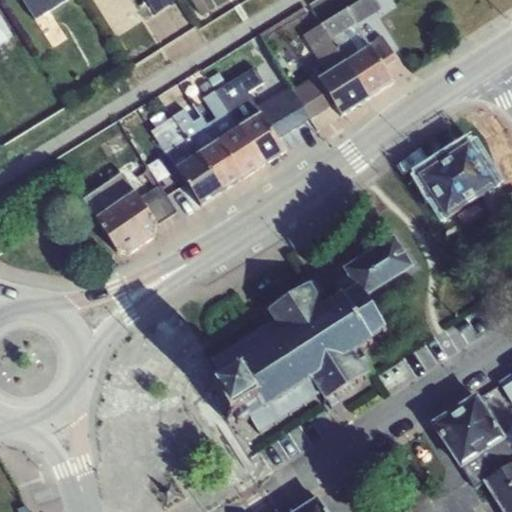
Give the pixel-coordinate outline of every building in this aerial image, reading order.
[(22,0),(36,21),(68,0),(22,0)] [(147,0),(157,13),(175,0),(147,0)] [(323,26),(346,63),(347,63),(371,47),(369,43),(358,24),(382,9),(377,2),(379,0),(361,0),(322,25),(323,26)] [(0,24),(0,46),(10,40),(0,24)] [(332,72),(346,63),(323,26),(308,35),(332,72)] [(382,35),(369,43),(371,47),(384,67),(397,59),(382,35)] [(259,41),(232,57),(241,74),(268,58),(259,41)] [(371,47),(347,63),(369,98),(394,82),(384,67),(371,47)] [(332,72),(319,80),(336,107),(342,116),(369,98),(347,63),(346,63),(332,72)] [(238,78),(215,92),(239,130),(240,129),(262,115),(238,78)] [(319,80),(295,92),(313,122),(336,107),(319,80)] [(239,130),(215,92),(193,105),(202,118),(219,142),(239,130)] [(219,142),(202,118),(194,123),(185,110),(173,118),(198,156),(199,155),(219,142)] [(262,115),(240,129),(264,166),(286,152),(262,115)] [(198,156),(173,118),(151,132),(177,169),(198,156)] [(239,130),(219,142),(242,180),(264,166),(240,129),(239,130)] [(107,156),(131,142),(124,131),(101,145),(107,156)] [(219,142),(199,155),(223,193),(242,180),(219,142)] [(133,143),(114,155),(122,168),(141,157),(133,143)] [(420,177),(447,220),(482,197),(495,188),(496,188),(469,145),(420,177)] [(198,156),(177,169),(201,207),(223,193),(199,155),(198,156)] [(98,220),(137,193),(126,176),(86,202),(98,220)] [(157,180),(137,193),(158,226),(164,232),(180,220),(157,180)] [(500,196),(495,188),(482,197),(492,215),(500,234),(511,230),(511,215),(504,196),(500,196)] [(158,226),(137,193),(98,220),(118,253),(130,255),(156,237),(158,226)] [(365,296),(414,266),(394,236),(344,268),(348,275),(337,282),(335,290),(339,296),(328,303),(315,282),(268,312),(273,320),(212,360),(229,383),(216,391),(233,415),(241,410),(249,421),(260,433),(320,394),(326,402),(373,372),(360,350),(373,341),(372,338),(386,329),(365,296)] [(511,374),(500,383),(511,403),(511,374)] [(477,396),(432,424),(461,468),(462,468),(505,440),(477,396)] [(511,463),(511,451),(505,440),(462,468),(476,489),(485,482),(484,481),(511,463)] [(393,451),(365,469),(382,495),(395,486),(403,498),(384,511),(437,511),(413,473),(409,476),(393,451)] [(511,511),(511,463),(484,481),(485,482),(504,511),(511,511)] [(327,511),(319,498),(297,511),(327,511)]
